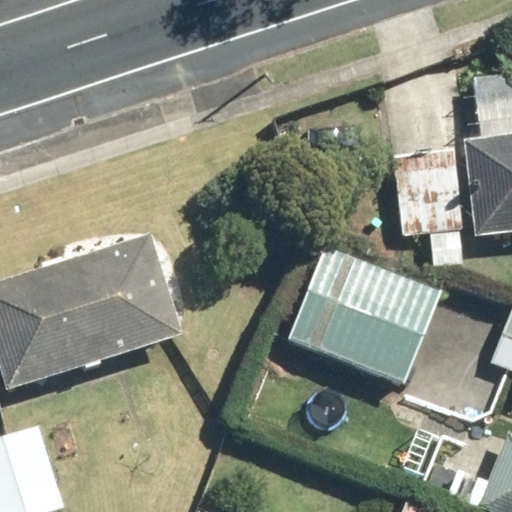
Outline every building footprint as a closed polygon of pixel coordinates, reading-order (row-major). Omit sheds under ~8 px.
[(511,136),(470,140),(477,235),(511,232),(511,136)] [(154,238),(0,283),(0,353),(12,392),(185,340),(154,238)] [(447,293),(330,246),(292,339),(409,387),(447,293)] [(511,318),(494,365),(511,371),(511,318)] [(71,511),(47,427),(0,440),(0,511),(71,511)] [(511,511),(511,434),(481,511),(483,511),(511,511)] [(450,511),(410,498),(405,511),(450,511)]
